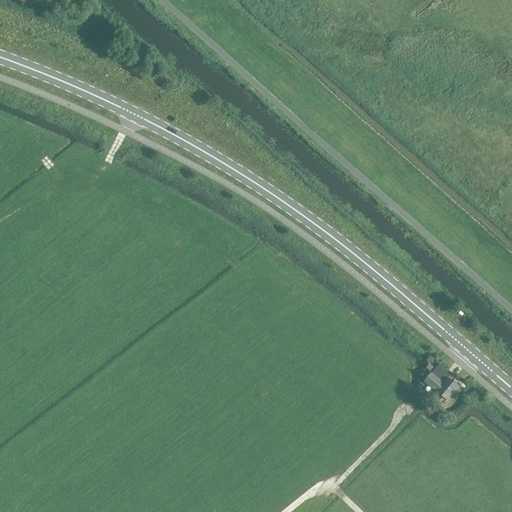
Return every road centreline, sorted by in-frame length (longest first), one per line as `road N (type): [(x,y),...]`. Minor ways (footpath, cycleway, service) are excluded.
road 1 (primary): [(511,388),(276,196),(172,131),(0,57)]
road 2 (unclassified): [(511,310),(162,0)]
